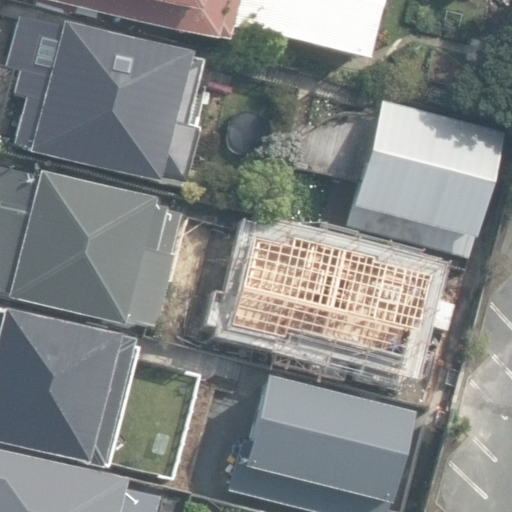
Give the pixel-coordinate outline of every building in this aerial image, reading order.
[(227,31),(362,64),(377,0),(58,0),(80,5),(79,10),(223,46),(227,31)] [(27,155),(153,188),(155,181),(178,187),(191,135),(180,132),(197,66),(186,63),(187,60),(61,27),(60,30),(18,19),(4,72),(17,76),(11,97),(23,100),(11,147),(28,151),(27,155)] [(345,229),(466,262),(500,137),(379,105),(345,229)] [(117,329),(146,337),(167,262),(178,216),(163,213),(149,210),(150,204),(37,173),(36,178),(0,168),(0,296),(5,298),(4,301),(116,332),(117,329)] [(0,448),(81,470),(83,464),(94,467),(125,351),(112,347),(114,341),(0,311),(0,312),(0,448)] [(355,386),(363,365),(330,353),(322,375),(355,386)] [(267,381),(244,471),(390,508),(413,417),(267,381)] [(145,511),(148,501),(116,494),(118,486),(0,456),(0,511),(145,511)]
